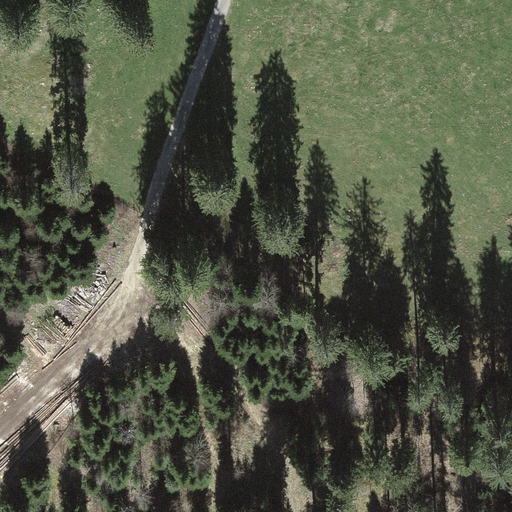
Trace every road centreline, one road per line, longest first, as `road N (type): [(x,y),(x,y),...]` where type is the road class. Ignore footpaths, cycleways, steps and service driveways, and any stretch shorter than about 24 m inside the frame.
road 1 (track): [(220,0),(125,287)]
road 2 (track): [(125,287),(224,360),(249,398),(295,511)]
road 3 (track): [(125,287),(90,339),(0,435)]
